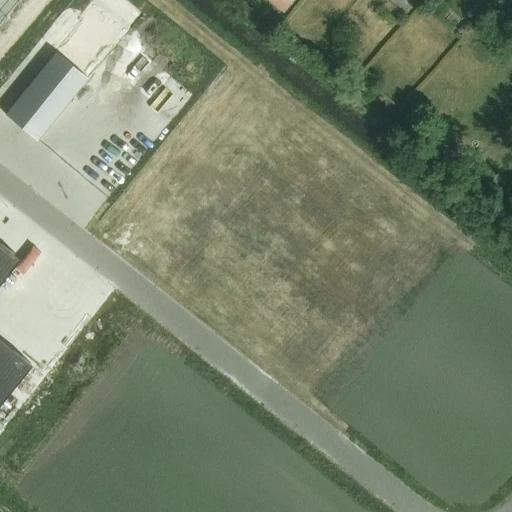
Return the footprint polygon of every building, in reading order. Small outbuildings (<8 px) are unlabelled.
[(0,0),(0,26),(21,0),(0,0)] [(267,0),(282,12),(292,0),(267,0)] [(51,50),(0,110),(0,111),(30,137),(81,75),(51,50)] [(163,226),(210,263),(284,169),(237,132),(163,226)] [(332,202),(256,300),(301,335),(377,236),(332,202)] [(0,242),(0,379),(19,355),(0,339),(0,259),(8,249),(0,242)]
